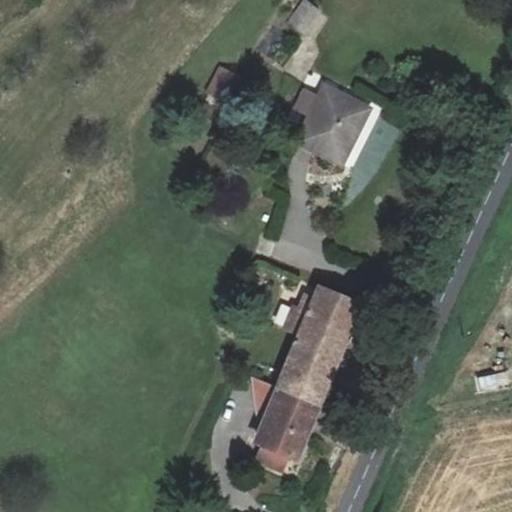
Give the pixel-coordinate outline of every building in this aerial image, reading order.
[(304,0),(287,22),(309,40),(328,17),(305,0),(304,0)] [(205,93),(225,105),(240,78),(220,67),(205,93)] [(324,82),(295,141),(339,163),(369,104),(324,82)] [(321,287),(277,390),(320,409),(364,305),(321,287)] [(320,409),(277,390),(253,446),(296,464),(320,409)]
